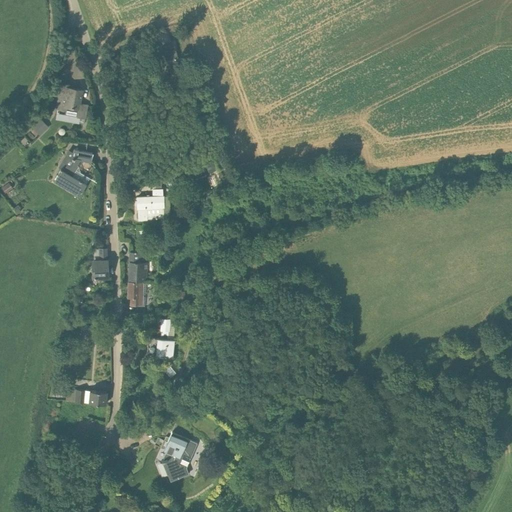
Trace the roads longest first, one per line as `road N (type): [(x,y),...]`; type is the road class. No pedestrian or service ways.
road 1 (track): [(448,511),(481,459),(482,427),(361,382),(331,317),(303,282),(254,280),(205,308),(175,382)]
road 2 (residential): [(110,428),(118,343),(109,132),(72,0)]
road 3 (track): [(72,0),(48,93),(0,147)]
road 4 (track): [(0,117),(40,78),(50,0)]
